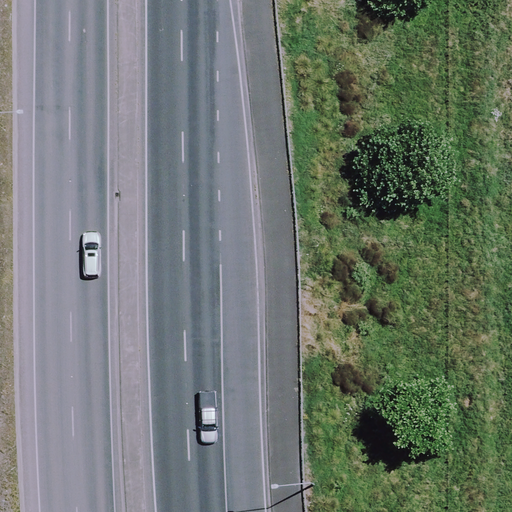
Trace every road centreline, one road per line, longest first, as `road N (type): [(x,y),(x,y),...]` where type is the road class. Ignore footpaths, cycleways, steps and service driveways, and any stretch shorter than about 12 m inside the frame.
road 1 (secondary): [(76,511),(67,414),(68,0)]
road 2 (secondary): [(184,0),(191,511)]
